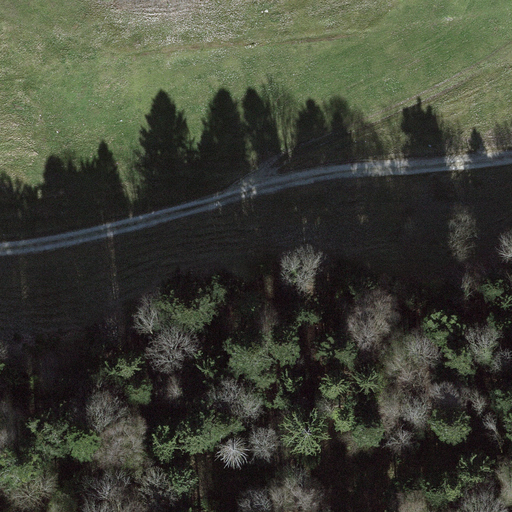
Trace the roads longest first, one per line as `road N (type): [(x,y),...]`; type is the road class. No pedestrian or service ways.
road 1 (track): [(0,247),(326,170),(511,153)]
road 2 (track): [(249,186),(273,160),(511,45)]
